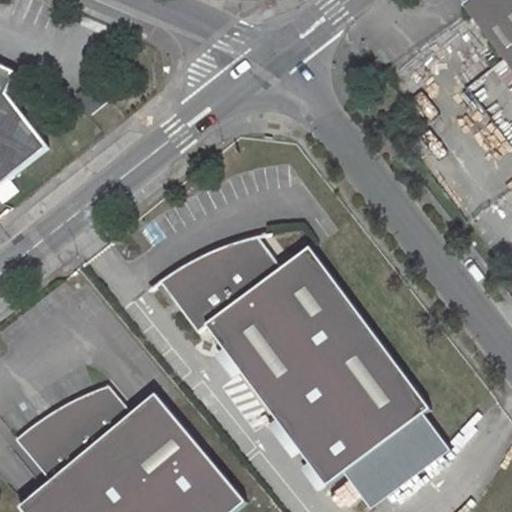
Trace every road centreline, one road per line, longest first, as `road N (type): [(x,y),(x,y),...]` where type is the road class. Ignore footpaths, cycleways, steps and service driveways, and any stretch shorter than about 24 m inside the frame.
road 1 (unclassified): [(271,59),(511,359)]
road 2 (unclassified): [(0,272),(271,59)]
road 3 (unknown): [(100,269),(316,511)]
road 4 (unknown): [(279,185),(186,212),(100,269)]
road 5 (unknown): [(380,511),(447,472),(471,433),(511,402)]
road 6 (unclassified): [(136,0),(271,59)]
